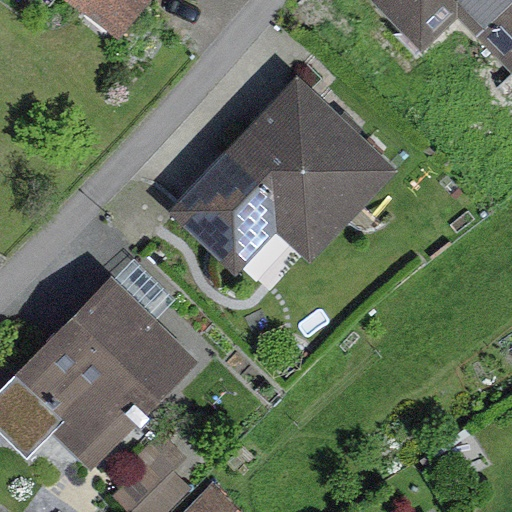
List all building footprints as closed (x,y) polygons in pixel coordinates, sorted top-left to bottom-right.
[(161,0),(82,0),(128,39),(161,0)] [(511,47),(511,0),(376,0),(432,53),(474,11),(511,47)] [(398,159),(311,87),(220,195),(307,267),(398,159)] [(197,357),(120,283),(7,401),(83,474),(197,357)] [(156,437),(119,474),(155,509),(192,473),(156,437)] [(256,511),(224,484),(199,511),(256,511)]
